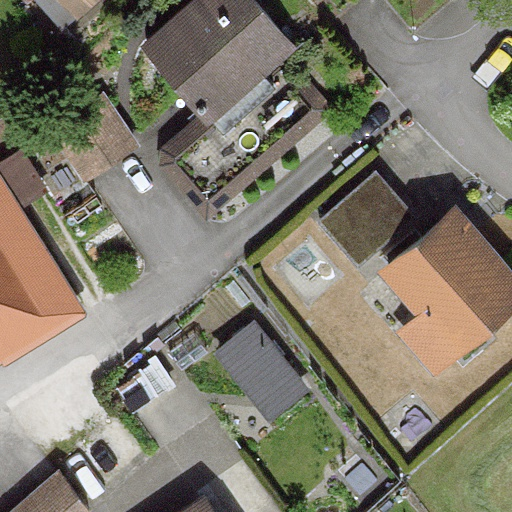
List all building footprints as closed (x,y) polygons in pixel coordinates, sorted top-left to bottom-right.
[(161,168),(204,217),(326,112),(288,68),(271,82),(251,59),(280,33),(251,0),(194,0),(143,44),(203,113),(161,149),(161,168)] [(83,176),(130,143),(97,94),(49,126),(83,176)] [(363,256),(420,207),(382,164),(325,213),(363,256)] [(0,366),(4,364),(5,367),(89,316),(0,170),(0,366)] [(511,283),(448,211),(384,266),(453,345),(511,293),(511,283)] [(255,399),(290,373),(250,323),(215,350),(255,399)] [(60,476),(58,477),(19,511),(83,511),(84,511),(86,510),(60,476)]
